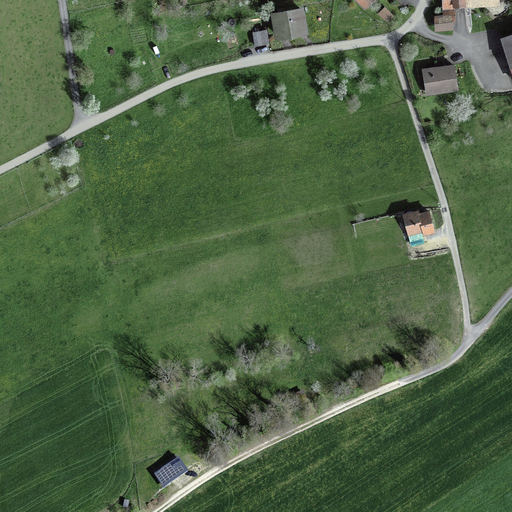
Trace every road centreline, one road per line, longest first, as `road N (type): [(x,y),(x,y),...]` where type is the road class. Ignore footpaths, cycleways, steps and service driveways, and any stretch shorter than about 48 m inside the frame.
road 1 (residential): [(511,291),(468,344),(442,198),(389,37)]
road 2 (track): [(468,344),(432,370),(292,431),(157,511)]
road 3 (residential): [(81,128),(215,68),(389,37)]
road 4 (residential): [(61,0),(81,128)]
